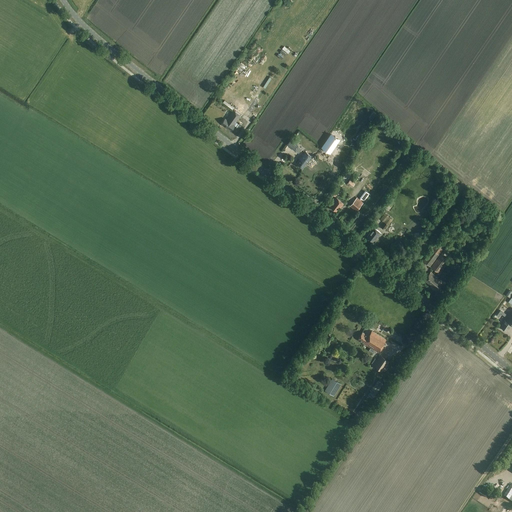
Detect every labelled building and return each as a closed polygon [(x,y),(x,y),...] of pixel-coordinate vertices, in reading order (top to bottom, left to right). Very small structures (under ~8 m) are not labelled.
[(240,102),(236,108),(243,114),(248,108),(245,106),(240,102)] [(225,118),(230,110),(225,107),(220,114),(225,118)] [(236,122),(239,116),(233,112),(227,120),(225,119),(222,124),(231,130),(235,125),(234,125),(236,122)] [(239,124),(236,122),(234,125),(235,125),(237,127),(236,129),(239,130),(242,125),(239,123),(239,124)] [(327,145),(330,146),(337,136),(334,135),(333,134),(326,143),(326,144),(327,145)] [(293,137),(287,145),(295,152),(299,147),(295,144),(297,141),(293,137)] [(300,159),(296,164),(302,169),(306,164),(312,157),(305,151),(299,159),(300,159)] [(342,189),(337,186),(331,193),(336,197),(342,189)] [(368,194),(364,190),(363,191),(360,188),(356,193),(364,199),(368,194)] [(334,203),(330,207),(336,211),(340,207),(341,208),(344,204),(336,198),(333,202),(334,203)] [(364,203),(357,198),(350,206),(357,211),(364,203)] [(381,227),(385,230),(393,220),(389,217),(381,227)] [(367,237),(373,242),(377,237),(378,238),(381,234),(373,227),(370,231),(371,232),(367,237)] [(423,261),(431,267),(445,248),(438,242),(423,261)] [(440,256),(431,268),(439,274),(448,261),(440,256)] [(436,293),(444,283),(430,272),(424,280),(431,286),(429,287),(436,293)] [(511,309),(503,322),(503,323),(501,327),(507,331),(511,325),(511,309)] [(378,353),(386,340),(371,331),(368,336),(362,332),(358,340),(364,344),(378,353)] [(391,331),(389,335),(401,342),(403,338),(391,331)] [(390,362),(381,355),(373,366),(383,373),(390,362)] [(332,379),(325,391),(334,396),(341,384),(332,379)] [(366,394),(370,398),(382,384),(377,381),(366,394)] [(345,402),(349,392),(341,389),(337,399),(345,402)]
